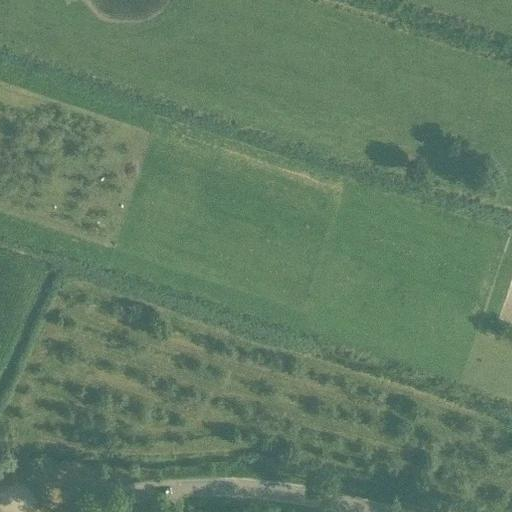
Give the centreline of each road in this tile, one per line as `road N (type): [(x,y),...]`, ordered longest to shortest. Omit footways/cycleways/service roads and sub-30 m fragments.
road 1 (track): [(385,441),(108,351),(27,440),(15,480)]
road 2 (unclassified): [(80,511),(173,487),(264,489),(371,511)]
